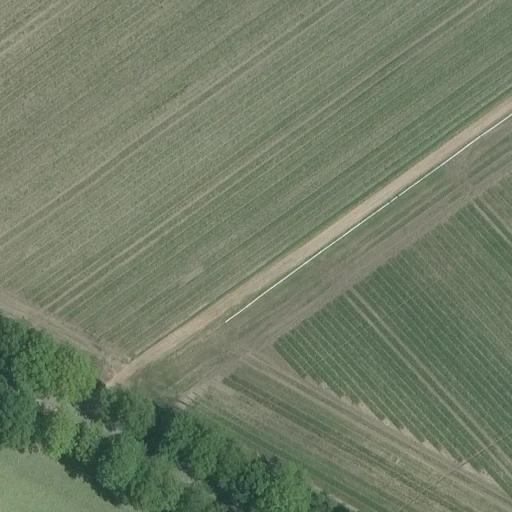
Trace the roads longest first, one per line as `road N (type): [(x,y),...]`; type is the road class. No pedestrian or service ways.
road 1 (track): [(511,100),(80,415)]
road 2 (unclassified): [(254,511),(0,375)]
